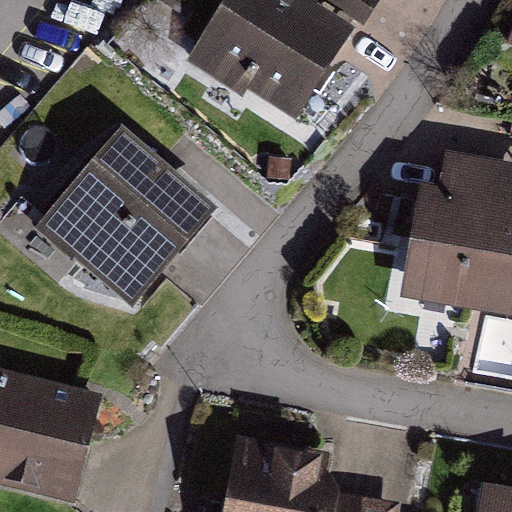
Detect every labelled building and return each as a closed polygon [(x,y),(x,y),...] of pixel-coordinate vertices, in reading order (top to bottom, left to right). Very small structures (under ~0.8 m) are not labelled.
[(370,48),(286,0),(245,0),(213,56),(327,122),(370,48)] [(220,220),(136,146),(60,231),(144,305),(220,220)] [(511,160),(489,154),(445,303),(511,322),(511,160)] [(105,410),(0,380),(0,481),(78,504),(105,410)] [(250,454),(237,511),(390,511),(396,486),(250,454)]
